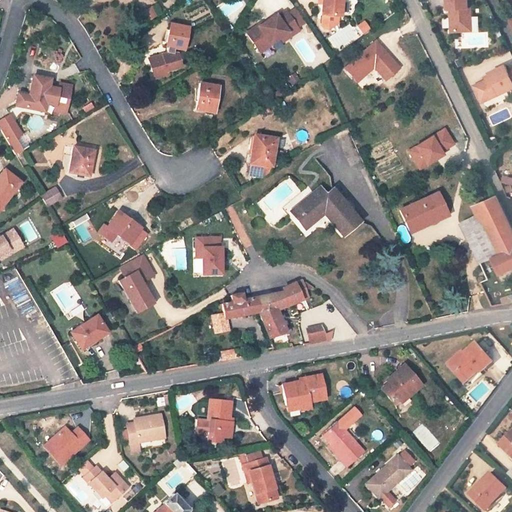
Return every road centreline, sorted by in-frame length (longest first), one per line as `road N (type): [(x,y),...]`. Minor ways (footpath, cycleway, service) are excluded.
road 1 (residential): [(213,160),(168,177),(136,142),(72,22),(34,0)]
road 2 (unclassified): [(256,365),(511,313)]
road 3 (unclassified): [(0,406),(256,365)]
road 4 (residential): [(407,0),(511,217)]
road 5 (unknown): [(360,343),(332,299),(304,284),(187,294)]
road 6 (unclassified): [(256,365),(262,401),(356,511)]
road 7 (residential): [(511,383),(415,511)]
